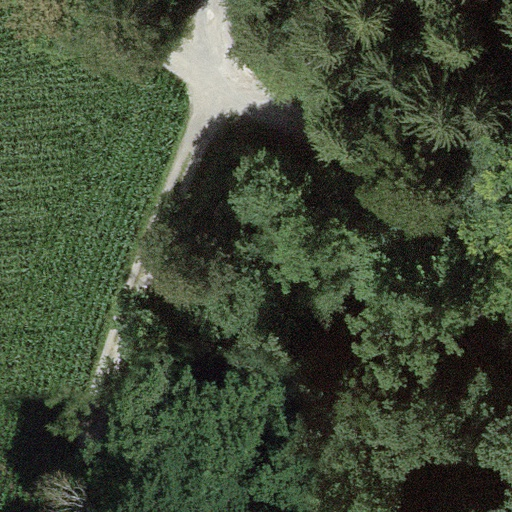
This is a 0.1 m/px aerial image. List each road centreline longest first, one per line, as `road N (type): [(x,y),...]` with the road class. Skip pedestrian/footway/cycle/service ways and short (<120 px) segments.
road 1 (track): [(511,223),(205,79),(82,0)]
road 2 (track): [(63,511),(73,450),(205,79)]
